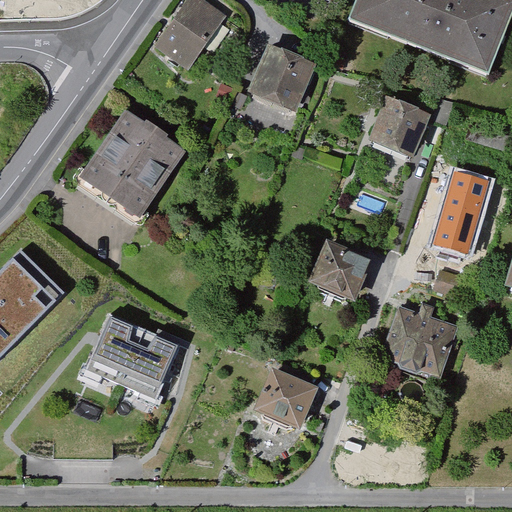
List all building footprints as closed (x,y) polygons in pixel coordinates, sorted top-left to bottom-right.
[(228,21),(194,0),(192,0),(159,54),(194,76),(228,21)] [(511,13),(511,0),(510,0),(362,0),(355,21),(490,72),(511,13)] [(321,75),(268,55),(251,100),(305,120),(321,75)] [(0,75),(0,105),(17,105),(16,75),(0,75)] [(387,95),(372,141),(414,157),(431,114),(387,95)] [(128,115),(81,184),(144,226),(191,158),(128,115)] [(489,182),(454,172),(433,246),(469,256),(489,182)] [(331,240),(314,278),(361,298),(377,260),(331,240)] [(0,361),(65,296),(21,252),(0,273),(0,361)] [(442,272),(436,289),(461,297),(467,280),(442,272)] [(403,301),(383,355),(442,376),(462,322),(403,301)] [(158,338),(105,317),(96,338),(86,362),(163,393),(182,348),(158,338)] [(272,372),(256,414),(301,431),(317,389),(272,372)]
